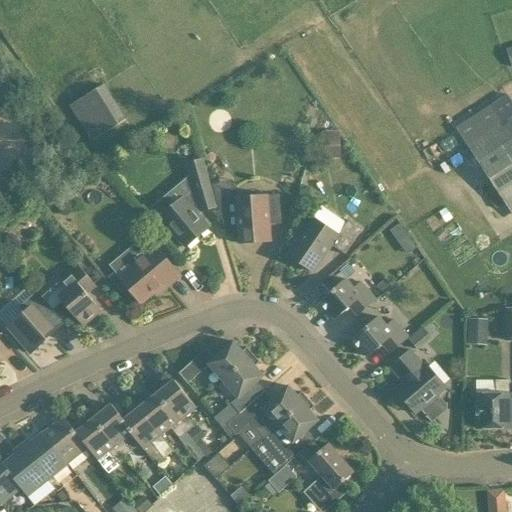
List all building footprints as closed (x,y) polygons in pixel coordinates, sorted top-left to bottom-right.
[(104,85),(70,107),(91,141),(125,120),(104,85)] [(457,130),(468,146),(511,117),(511,100),(508,95),(491,106),(456,129),(457,130)] [(511,213),(511,212),(511,117),(468,146),(511,213)] [(340,130),(339,130),(322,130),(323,157),(341,157),(340,132),(340,130)] [(203,200),(214,196),(205,171),(202,159),(187,162),(195,191),(186,198),(185,197),(171,208),(163,198),(151,207),(159,216),(170,228),(168,229),(174,237),(176,235),(186,248),(210,227),(194,208),(203,200)] [(239,228),(240,244),(271,241),(269,220),(281,219),(279,195),(238,198),(233,179),(213,185),(218,199),(226,229),(239,228)] [(63,215),(79,205),(68,189),(67,189),(54,198),(52,199),(63,215)] [(313,218),(288,254),(314,273),(333,246),(345,254),(362,230),(349,220),(339,235),(313,218)] [(390,231),(399,243),(409,236),(400,224),(390,231)] [(0,243),(9,235),(0,225),(0,243)] [(167,287),(181,276),(153,242),(142,252),(146,256),(120,278),(115,272),(108,277),(121,293),(127,287),(141,303),(165,284),(167,287)] [(62,301),(83,326),(102,311),(87,294),(96,286),(79,265),(63,279),(58,272),(37,290),(38,291),(54,309),(62,301)] [(350,307),(358,316),(377,299),(362,282),(354,288),(347,279),(320,302),(335,319),(350,307)] [(376,286),(382,293),(390,286),(384,279),(376,286)] [(9,327),(32,353),(47,340),(44,336),(50,331),(50,326),(48,324),(59,315),(54,309),(38,291),(19,307),(25,313),(9,327)] [(383,344),(391,353),(409,337),(394,320),(387,326),(379,317),(353,340),(368,357),(383,344)] [(488,319),(469,319),(469,344),(487,345),(488,319)] [(423,327),(418,331),(409,340),(416,348),(418,351),(433,338),(423,327)] [(209,364),(224,381),(254,355),(247,348),(243,352),(234,342),(209,364)] [(411,350),(391,368),(400,378),(403,375),(407,380),(396,390),(417,414),(447,388),(426,364),(424,366),(411,350)] [(223,428),(265,391),(257,382),(264,376),(255,366),(260,362),(254,355),(224,381),(238,398),(215,418),(223,428)] [(192,363),(180,373),(189,383),(201,373),(192,363)] [(175,380),(158,393),(189,432),(195,426),(187,415),(196,408),(175,380)] [(477,395),(477,429),(511,428),(511,394),(510,380),(496,380),(496,394),(477,395)] [(289,386),(273,400),(265,391),(223,428),(231,438),(235,434),(236,435),(251,422),(265,438),(279,426),(309,399),(302,392),(298,396),(289,386)] [(190,438),(186,434),(189,432),(158,393),(141,407),(163,434),(162,435),(175,451),(190,438)] [(315,440),(307,431),(319,420),(311,410),(315,406),(309,399),(279,426),(265,438),(264,439),(279,457),(284,452),(292,461),(315,440)] [(125,457),(132,451),(123,440),(132,434),(134,432),(125,420),(112,405),(94,419),(125,457)] [(134,432),(132,434),(153,460),(161,454),(152,443),(162,435),(163,434),(141,407),(125,420),(134,432)] [(64,417),(44,433),(68,463),(88,448),(76,433),(64,417)] [(125,457),(94,419),(76,433),(88,448),(110,474),(119,466),(119,465),(126,460),(124,458),(125,457)] [(199,426),(188,434),(196,444),(207,436),(199,426)] [(49,479),(68,463),(44,433),(24,449),(49,479)] [(204,442),(198,447),(205,456),(208,458),(213,453),(204,442)] [(355,473),(329,444),(306,464),(320,480),(311,489),(327,508),(347,491),(342,484),(355,473)] [(29,495),(49,479),(24,449),(5,464),(22,486),(21,487),(28,496),(29,495)] [(232,466),(220,453),(205,466),(216,479),(232,466)] [(0,458),(0,500),(2,503),(21,487),(22,486),(5,464),(0,458)] [(283,469),(275,475),(268,481),(279,493),(297,478),(287,465),(283,469)] [(166,478),(155,487),(161,495),(172,486),(166,478)] [(232,496),(237,503),(240,506),(250,497),(242,487),(232,496)] [(68,498),(63,491),(58,495),(63,502),(68,498)] [(505,511),(506,511),(504,491),(489,492),(490,511),(505,511)] [(144,495),(133,503),(140,511),(143,511),(152,505),(144,495)] [(115,511),(136,511),(138,511),(128,499),(114,511),(115,511)]
